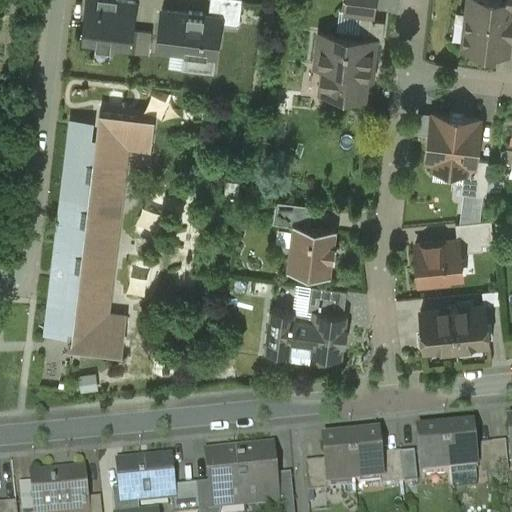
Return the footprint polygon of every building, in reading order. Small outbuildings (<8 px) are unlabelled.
[(135,2),(116,0),(87,0),(84,21),(86,21),(83,42),(128,47),(130,27),(132,27),(135,2)] [(241,0),(209,0),(208,14),(220,16),(219,23),(239,25),(241,0)] [(374,0),(346,0),(345,11),(360,13),(360,12),(372,14),(374,0)] [(511,0),(468,0),(467,10),(471,15),(467,47),(463,46),(463,48),(471,49),(471,51),(472,52),(473,54),(474,55),(476,56),(478,56),(480,56),(482,55),(484,54),(485,52),(486,51),(506,53),(508,38),(511,38),(511,37),(511,25),(511,17),(511,12),(511,9),(511,0)] [(208,14),(202,14),(202,12),(189,11),(188,12),(161,9),(157,49),(191,53),(189,68),(206,70),(206,71),(213,72),(219,23),(220,16),(208,14)] [(384,21),(372,20),(372,14),(360,12),(360,13),(358,35),(359,35),(359,38),(376,40),(376,41),(381,41),(384,21)] [(358,35),(336,32),(336,35),(319,33),(315,65),(323,66),(321,84),(337,86),(336,97),(354,99),(354,96),(364,97),(368,69),(372,70),(376,41),(376,40),(359,38),(359,35),(358,35)] [(107,312),(127,149),(150,152),(153,118),(99,111),(96,138),(92,138),(94,122),(69,119),(63,183),(46,328),(38,325),(38,326),(63,336),(68,325),(71,326),(74,327),(68,373),(69,373),(73,341),(78,341),(77,346),(86,349),(94,349),(103,348),(111,345),(119,346),(124,315),(107,312)] [(464,115),(449,113),(449,115),(431,113),(426,161),(464,165),(474,167),(475,159),(480,119),(463,117),(464,115)] [(490,160),(475,159),(474,167),(464,165),(460,193),(486,196),(490,160)] [(483,216),(483,198),(461,198),(461,216),(483,216)] [(311,205),(275,200),(273,222),(292,225),(293,223),(308,225),(311,205)] [(410,209),(411,224),(441,221),(439,206),(410,209)] [(491,219),(455,223),(456,240),(458,239),(459,252),(482,249),(481,244),(493,243),(491,219)] [(308,225),(293,223),(292,225),(287,270),(330,276),(332,259),(334,260),(335,245),(333,245),(335,229),(308,225)] [(456,240),(415,244),(419,283),(448,280),(448,277),(461,276),(459,252),(458,239),(456,240)] [(346,290),(310,286),(307,310),(311,311),(311,310),(343,314),(346,290)] [(484,304),(458,307),(458,306),(445,307),(445,308),(420,310),(424,350),(488,343),(484,304)] [(343,314),(311,310),(311,311),(310,320),(294,318),(294,312),(269,309),(264,352),(289,355),(291,343),(311,346),(310,354),(342,358),(343,343),(341,343),(342,336),(346,336),(347,327),(345,327),(347,314),(343,314)] [(473,428),(445,431),(449,473),(477,470),(473,428)] [(445,431),(416,434),(421,476),(449,473),(445,431)] [(379,438),(351,441),(355,483),(382,480),(383,480),(381,456),(379,438)] [(351,441),(323,444),(324,462),(326,486),(328,486),(340,485),(355,483),(351,441)] [(505,443),(492,445),(495,474),(508,473),(505,443)] [(495,474),(492,445),(478,446),(481,476),(495,474)] [(272,454),(249,457),(248,451),(239,452),(245,506),(282,503),(283,511),(293,511),(290,476),(274,478),(272,454)] [(231,459),(208,461),(210,484),(196,486),(198,511),(209,511),(209,510),(245,506),(239,452),(230,453),(231,459)] [(414,453),(400,454),(403,484),(417,483),(414,453)] [(400,454),(381,456),(383,480),(382,480),(382,486),(403,484),(400,454)] [(170,459),(118,465),(120,465),(124,503),(121,503),(122,505),(172,500),(174,500),(173,488),(170,459)] [(324,462),(305,464),(307,494),(328,492),(328,486),(326,486),(324,462)] [(63,476),(32,479),(35,511),(77,511),(87,511),(86,500),(83,473),(63,474),(63,476)] [(355,483),(340,485),(341,497),(356,496),(355,483)] [(198,511),(196,486),(173,488),(174,500),(172,500),(173,511),(198,511)] [(87,511),(77,511),(101,511),(100,499),(86,500),(87,511)]
